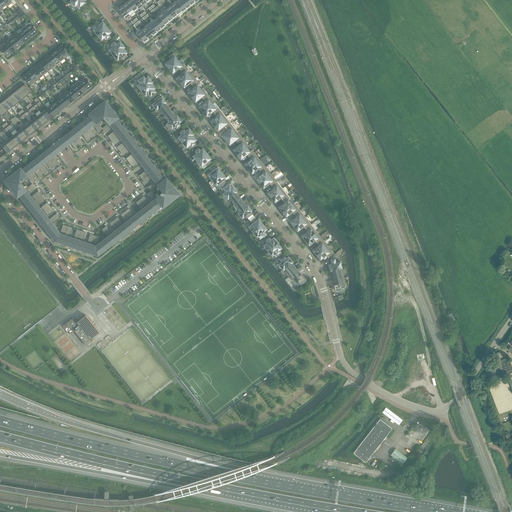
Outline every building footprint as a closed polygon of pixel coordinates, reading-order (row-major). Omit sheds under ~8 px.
[(139,9),(131,0),(129,0),(127,2),(135,13),(139,9)] [(142,5),(138,0),(131,0),(139,9),(138,8),(142,5)] [(183,12),(174,0),(173,1),(174,1),(170,4),(178,15),(180,14),(179,13),(182,11),(182,12),(183,12)] [(187,9),(180,0),(174,0),(183,12),(187,9)] [(191,5),(187,0),(180,0),(187,9),(191,5)] [(135,13),(127,2),(122,6),(129,15),(134,11),(135,13)] [(178,15),(170,4),(170,5),(170,6),(167,9),(165,6),(165,7),(174,18),(176,16),(177,16),(178,15)] [(129,15),(122,6),(118,9),(120,12),(119,13),(124,19),(129,15)] [(174,18),(165,7),(160,10),(170,22),(171,21),(171,20),(174,18)] [(170,22),(160,10),(156,13),(158,17),(166,26),(166,25),(165,24),(168,22),(168,23),(170,22)] [(166,26),(158,17),(154,20),(161,29),(166,26)] [(161,29),(154,20),(150,23),(149,22),(157,32),(161,29)] [(97,35),(107,27),(103,22),(102,24),(99,21),(95,25),(97,27),(94,30),(97,35)] [(29,22),(25,26),(26,28),(27,28),(32,35),(37,31),(35,29),(36,29),(34,26),(33,26),(29,22)] [(157,32),(149,22),(145,25),(153,36),(157,32)] [(153,36),(145,25),(146,27),(141,30),(149,39),(153,36)] [(108,34),(111,32),(107,27),(97,35),(101,40),(105,37),(108,40),(111,38),(108,34)] [(27,28),(26,28),(22,31),(28,38),(32,35),(27,28)] [(149,39),(141,30),(136,34),(141,41),(142,40),(144,42),(149,39)] [(28,38),(22,31),(18,34),(24,42),(28,38)] [(24,42),(18,34),(17,32),(12,36),(20,45),(24,42)] [(20,45),(12,36),(8,39),(15,48),(20,45)] [(15,48),(8,39),(4,43),(11,52),(15,48)] [(114,55),(124,47),(120,42),(116,45),(114,42),(111,44),(113,47),(110,50),(114,55)] [(11,52),(4,43),(0,45),(0,46),(3,50),(2,51),(4,54),(5,53),(7,55),(11,52)] [(69,55),(66,51),(67,50),(64,47),(64,48),(62,46),(57,49),(63,57),(64,59),(69,55)] [(125,54),(127,53),(123,48),(124,47),(114,55),(117,60),(121,58),(123,60),(127,56),(125,54)] [(63,57),(57,49),(53,53),(59,60),(63,57)] [(175,56),(177,55),(174,52),(169,56),(171,59),(165,64),(169,68),(178,61),(175,56)] [(59,60),(53,53),(49,56),(56,65),(61,62),(59,60)] [(56,65),(49,56),(45,59),(52,69),(56,65)] [(52,69),(45,59),(40,63),(48,72),(52,69)] [(186,66),(184,64),(182,65),(178,61),(169,68),(173,73),(178,68),(180,71),(186,66)] [(48,72),(40,63),(36,66),(43,75),(48,72)] [(43,75),(36,66),(32,69),(39,79),(43,75)] [(186,71),(188,69),(186,66),(180,71),(182,73),(177,78),(180,83),(192,74),(192,73),(189,75),(186,71)] [(39,79),(32,69),(28,73),(35,82),(39,79)] [(35,82),(28,73),(23,76),(25,78),(24,79),(26,82),(27,81),(30,85),(35,82)] [(197,81),(195,78),(192,74),(180,83),(184,87),(190,83),(192,85),(197,81)] [(90,83),(88,80),(87,81),(84,76),(80,80),(87,89),(91,86),(90,83)] [(152,82),(148,77),(146,79),(144,77),(139,81),(141,83),(138,86),(142,91),(152,82)] [(87,89),(80,80),(75,83),(83,92),(87,89)] [(203,88),(201,89),(197,85),(200,84),(197,81),(192,85),(194,88),(188,92),(192,97),(203,88)] [(155,88),(151,83),(152,82),(142,91),(145,95),(149,93),(151,96),(156,92),(153,89),(155,88)] [(83,92),(75,83),(71,87),(72,89),(73,88),(78,96),(83,92)] [(31,92),(25,84),(21,87),(27,95),(31,92)] [(27,95),(21,87),(17,91),(23,98),(27,95)] [(78,96),(73,88),(72,89),(69,92),(68,92),(74,99),(78,96)] [(209,95),(203,88),(192,97),(195,102),(201,97),(203,100),(209,95)] [(74,99),(68,92),(69,92),(67,90),(63,93),(70,102),(74,99)] [(23,98),(17,91),(13,94),(19,102),(23,98)] [(70,102),(63,93),(58,97),(60,99),(66,106),(70,102)] [(13,94),(11,96),(9,97),(15,105),(19,102),(13,94)] [(214,102),(209,95),(203,100),(205,102),(199,107),(203,111),(214,102)] [(166,102),(162,97),(161,98),(159,96),(154,99),(156,102),(153,104),(156,109),(166,102)] [(15,105),(9,97),(5,100),(11,108),(15,105)] [(66,106),(60,99),(56,102),(61,109),(66,106)] [(11,108),(5,100),(1,103),(7,111),(11,108)] [(61,109),(56,102),(52,105),(51,105),(57,113),(61,109)] [(165,103),(166,102),(156,109),(157,110),(157,109),(161,114),(163,113),(164,115),(170,110),(165,103)] [(220,109),(218,107),(216,108),(212,104),(214,102),(203,111),(207,116),(212,111),(214,114),(220,109)] [(90,113),(97,121),(101,117),(107,125),(117,116),(107,103),(105,105),(104,103),(103,103),(95,109),(96,111),(95,113),(93,110),(90,113)] [(57,113),(51,105),(52,105),(51,104),(46,108),(53,116),(57,113)] [(214,126),(226,117),(220,109),(214,114),(216,116),(211,121),(214,126)] [(51,117),(45,110),(41,113),(47,120),(51,117)] [(177,116),(175,117),(170,110),(164,115),(169,122),(165,125),(166,125),(177,116)] [(47,120),(41,113),(37,116),(43,124),(47,120)] [(90,113),(86,116),(88,118),(86,120),(91,125),(92,124),(98,132),(102,129),(102,128),(97,121),(90,113)] [(43,124),(37,116),(33,119),(39,127),(43,124)] [(120,124),(119,122),(121,120),(117,116),(107,125),(102,128),(102,129),(105,133),(113,127),(114,128),(120,124)] [(181,121),(177,116),(166,125),(169,129),(171,128),(172,128),(175,125),(177,127),(180,125),(178,123),(181,121)] [(231,124),(226,117),(214,126),(218,130),(224,126),(226,128),(231,124)] [(39,127),(33,119),(29,123),(35,130),(39,127)] [(89,127),(91,125),(86,120),(84,121),(83,119),(79,122),(91,137),(95,134),(89,127)] [(79,122),(75,125),(76,127),(75,128),(79,134),(81,133),(87,141),(91,137),(79,122)] [(35,130),(29,123),(25,126),(31,133),(35,130)] [(126,128),(123,124),(121,125),(120,124),(114,128),(115,130),(108,136),(111,140),(126,128)] [(237,131),(231,124),(226,128),(228,131),(222,135),(226,140),(237,131)] [(31,133),(25,126),(21,129),(27,136),(31,133)] [(78,136),(79,134),(75,128),(73,130),(72,128),(68,131),(80,146),(84,143),(78,136)] [(129,135),(128,133),(130,132),(126,128),(111,140),(114,144),(122,138),(123,140),(129,135)] [(27,136),(21,129),(17,132),(23,139),(27,136)] [(193,134),(189,129),(185,132),(183,129),(180,131),(182,134),(179,137),(183,142),(193,134)] [(68,131),(63,134),(64,135),(65,136),(64,137),(63,138),(68,144),(70,142),(71,143),(76,150),(80,146),(68,131)] [(243,138),(237,131),(226,140),(229,145),(235,140),(237,143),(243,138)] [(23,139),(17,132),(13,135),(19,143),(23,139)] [(196,140),(192,135),(193,134),(183,142),(186,147),(190,144),(193,148),(196,145),(193,142),(196,140)] [(19,143),(13,135),(9,138),(15,146),(19,143)] [(65,136),(64,135),(48,148),(48,149),(50,148),(55,154),(53,155),(54,156),(71,143),(70,142),(68,144),(63,138),(64,137),(65,136)] [(135,139),(132,135),(130,136),(129,135),(123,140),(124,141),(117,147),(120,151),(135,139)] [(15,146),(9,138),(5,142),(11,149),(15,146)] [(248,145),(243,138),(237,143),(239,145),(233,150),(237,154),(248,145)] [(138,146),(136,144),(138,143),(135,139),(120,151),(123,155),(131,149),(132,151),(138,146)] [(11,149),(5,142),(1,145),(7,152),(11,149)] [(248,157),(254,153),(252,150),(250,151),(246,147),(249,146),(248,145),(237,154),(241,159),(247,154),(248,157)] [(144,150),(141,146),(139,148),(138,146),(132,151),(133,152),(126,158),(129,162),(144,150)] [(53,155),(55,154),(50,148),(48,149),(48,148),(47,147),(43,150),(55,166),(59,163),(54,156),(53,155)] [(197,161),(207,154),(203,149),(200,151),(197,147),(194,150),(197,153),(194,156),(197,161)] [(43,150),(39,154),(40,156),(39,157),(44,163),(45,162),(51,169),(55,166),(43,150)] [(147,158),(146,157),(145,156),(147,154),(144,150),(129,162),(132,166),(139,160),(141,162),(147,158)] [(260,160),(254,153),(248,157),(250,159),(245,164),(248,169),(260,160)] [(211,162),(209,160),(211,159),(207,154),(197,161),(201,166),(204,164),(206,166),(211,162)] [(42,164),(44,163),(39,157),(37,158),(36,156),(32,159),(44,175),(48,172),(42,164)] [(151,163),(147,158),(141,162),(145,168),(151,163)] [(32,159),(28,163),(29,165),(28,166),(32,172),(34,171),(40,178),(44,175),(32,159)] [(265,167),(260,160),(248,169),(252,173),(258,169),(260,171),(265,167)] [(158,167),(154,163),(153,165),(152,163),(151,163),(145,168),(147,169),(139,175),(142,179),(158,167)] [(31,173),(32,172),(28,166),(26,167),(24,165),(20,168),(27,177),(33,184),(37,181),(31,173)] [(222,173),(218,168),(216,169),(214,166),(209,170),(211,173),(208,175),(212,180),(222,173)] [(160,174),(159,173),(161,171),(158,167),(142,179),(145,183),(153,177),(154,179),(160,174)] [(271,174),(265,167),(260,171),(262,174),(256,178),(260,183),(271,174)] [(19,183),(27,177),(20,168),(7,179),(9,181),(7,182),(13,191),(15,189),(16,191),(14,192),(17,196),(25,190),(19,183)] [(224,179),(226,177),(222,173),(212,180),(216,185),(219,182),(221,185),(226,181),(224,179)] [(167,179),(163,174),(161,176),(160,174),(154,179),(155,181),(148,187),(151,190),(156,187),(167,179)] [(277,181),(271,174),(260,183),(263,188),(269,183),(271,186),(277,181)] [(167,179),(156,187),(160,192),(156,196),(163,206),(177,195),(176,195),(175,193),(177,192),(170,183),(168,185),(167,184),(169,182),(167,179)] [(283,189),(277,181),(271,186),(273,188),(267,193),(271,198),(283,189)] [(36,187),(33,184),(25,190),(17,196),(20,200),(22,198),(24,200),(30,195),(28,193),(36,187)] [(237,191),(233,186),(231,188),(229,185),(224,189),(226,191),(223,194),(224,195),(222,196),(225,200),(237,191)] [(288,196),(283,189),(271,198),(275,202),(281,198),(283,200),(288,196)] [(151,190),(147,193),(153,201),(152,202),(156,208),(158,207),(159,209),(163,206),(156,196),(151,190)] [(42,195),(38,191),(31,197),(30,195),(24,200),(25,202),(23,203),(26,207),(42,195)] [(235,193),(237,192),(237,191),(225,200),(225,201),(229,197),(235,204),(233,205),(233,206),(241,199),(235,193)] [(45,199),(42,195),(26,207),(29,211),(31,210),(32,211),(39,207),(37,205),(45,199)] [(152,202),(150,204),(144,196),(140,199),(152,215),(156,212),(155,210),(156,208),(152,202)] [(294,203),(288,196),(283,200),(285,203),(279,207),(283,212),(294,203)] [(140,199),(136,202),(142,210),(140,211),(145,217),(147,216),(148,218),(152,215),(140,199)] [(241,199),(233,206),(239,212),(238,213),(248,206),(248,205),(246,206),(241,199)] [(51,206),(47,202),(40,208),(39,207),(32,211),(34,213),(32,214),(35,218),(51,206)] [(300,210),(294,203),(283,212),(286,217),(292,212),(294,214),(300,210)] [(54,210),(51,206),(35,218),(38,222),(40,221),(41,223),(47,218),(46,216),(54,210)] [(250,211),(252,210),(248,206),(238,213),(242,218),(245,215),(247,218),(252,214),(250,211)] [(137,214),(135,216),(129,208),(125,211),(137,227),(141,224),(139,222),(141,221),(141,220),(137,214)] [(305,217),(300,210),(294,214),(296,217),(290,222),(294,226),(305,217)] [(125,211),(121,214),(127,222),(125,223),(130,229),(131,228),(133,230),(137,227),(125,211)] [(140,211),(137,214),(141,220),(145,217),(140,211)] [(60,218),(56,213),(49,219),(47,218),(41,223),(43,224),(41,226),(44,230),(52,224),(60,218)] [(125,223),(123,225),(117,217),(113,220),(126,236),(130,232),(128,231),(130,229),(125,223)] [(311,224),(305,217),(294,226),(298,231),(304,226),(306,229),(311,224)] [(253,232),(263,224),(259,219),(257,220),(255,218),(250,222),(252,224),(249,227),(253,232)] [(113,220),(109,223),(115,231),(114,232),(119,238),(120,237),(122,239),(126,236),(113,220)] [(57,233),(60,234),(52,224),(44,230),(54,242),(56,243),(57,241),(55,240),(57,233)] [(68,226),(63,224),(60,234),(57,233),(55,240),(57,241),(56,243),(61,245),(68,226)] [(264,231),(266,229),(263,224),(253,232),(257,237),(261,234),(264,237),(267,235),(264,231)] [(317,232),(311,224),(306,229),(308,231),(302,236),(306,241),(317,232)] [(72,228),(68,226),(61,245),(66,246),(67,244),(69,245),(72,238),(69,237),(72,228)] [(114,232),(112,233),(106,226),(102,229),(107,236),(112,242),(114,245),(118,241),(117,239),(119,238),(114,232)] [(81,231),(76,229),(73,238),(72,238),(69,245),(71,245),(70,248),(75,250),(81,231)] [(86,233),(81,231),(75,250),(80,251),(80,249),(83,250),(85,242),(83,242),(86,233)] [(323,239),(317,232),(306,241),(309,245),(315,241),(317,243),(323,239)] [(95,236),(90,234),(87,243),(85,242),(83,250),(84,250),(84,253),(89,254),(95,236)] [(100,237),(95,236),(89,254),(93,256),(94,254),(96,254),(99,247),(96,246),(97,244),(100,237)] [(112,242),(107,236),(97,244),(96,246),(99,247),(96,254),(112,242)] [(279,242),(275,237),(271,240),(268,237),(265,239),(268,243),(264,246),(268,250),(277,243),(279,242)] [(329,246),(323,239),(317,243),(319,246),(314,251),(317,255),(329,246)] [(279,250),(281,248),(277,243),(268,250),(272,255),(276,253),(278,256),(281,254),(279,250)] [(335,254),(329,246),(317,255),(321,260),(327,255),(329,258),(335,254)] [(283,269),(292,262),(288,257),(286,259),(283,256),(280,258),(283,261),(279,264),(283,269)] [(297,270),(291,263),(292,262),(283,269),(285,268),(291,275),(297,270)] [(344,277),(343,268),(346,268),(346,267),(334,269),(336,269),(337,278),(344,277)] [(305,278),(301,274),(300,275),(297,270),(291,275),(296,282),(299,280),(300,282),(305,278)] [(346,286),(344,277),(337,278),(337,282),(336,282),(337,288),(343,287),(343,286),(346,286)] [(99,332),(86,315),(76,322),(73,319),(64,326),(69,333),(74,329),(88,346),(92,343),(89,339),(90,339),(99,332)] [(511,376),(511,373),(511,372),(511,367),(508,357),(501,360),(502,363),(511,389),(511,376)] [(403,420),(386,407),(382,412),(399,425),(403,420)] [(380,419),(357,448),(369,458),(392,428),(380,419)] [(395,449),(390,455),(402,464),(407,458),(395,449)] [(263,466),(261,467),(259,462),(261,461),(267,459),(272,458),(276,456),(275,455),(272,456),(267,458),(261,460),(250,464),(181,485),(178,486),(169,489),(162,491),(156,493),(156,494),(163,492),(169,491),(175,489),(176,494),(170,495),(164,497),(157,499),(158,500),(164,499),(171,497),(180,494),(184,493),(262,468),(263,468),(269,465),(275,464),(278,462),(278,461),(274,462),(269,464),(263,466)]
